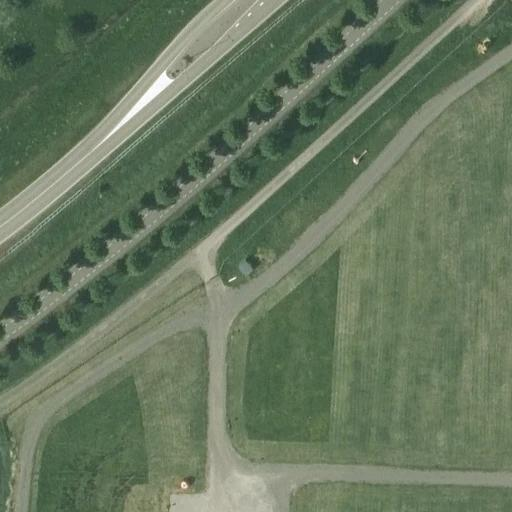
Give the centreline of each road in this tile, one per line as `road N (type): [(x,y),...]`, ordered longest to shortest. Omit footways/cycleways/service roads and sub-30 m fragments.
road 1 (unclassified): [(393,0),(154,216),(0,337)]
road 2 (tertiary): [(104,142),(278,0)]
road 3 (tertiary): [(226,0),(104,142)]
road 4 (tertiary): [(0,226),(104,142)]
